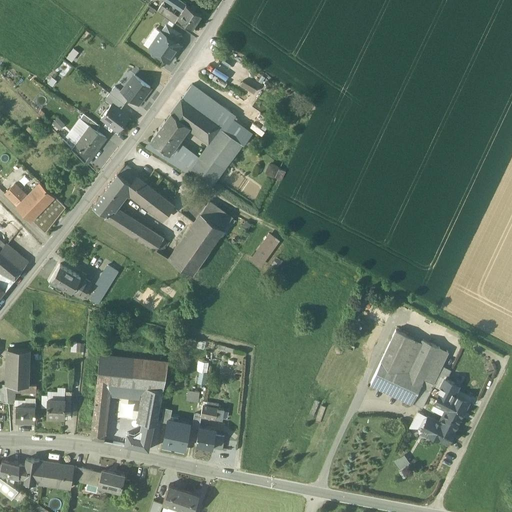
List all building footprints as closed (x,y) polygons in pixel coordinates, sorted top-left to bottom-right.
[(186,5),(178,0),(168,0),(178,7),(178,6),(183,9),(186,5)] [(170,11),(162,5),(157,11),(166,17),(170,11)] [(183,9),(183,10),(179,17),(178,18),(193,28),(201,15),(186,5),(183,9)] [(179,17),(170,11),(166,17),(175,23),(178,18),(179,17)] [(181,35),(167,25),(161,32),(176,42),(181,35)] [(176,42),(161,32),(150,49),(152,50),(151,52),(152,55),(154,57),(157,56),(158,54),(169,61),(180,45),(176,42)] [(72,61),(80,52),(75,47),(67,56),(72,61)] [(130,97),(139,104),(152,88),(134,75),(121,91),(130,97)] [(236,116),(192,84),(181,99),(171,112),(188,125),(210,140),(220,127),(220,126),(225,130),(231,122),(236,116)] [(110,93),(125,104),(130,97),(121,91),(115,87),(110,93)] [(112,104),(120,110),(125,104),(110,93),(105,100),(112,104)] [(112,104),(101,118),(119,131),(129,117),(120,110),(112,104)] [(188,125),(171,112),(151,140),(168,152),(176,141),(188,125)] [(100,126),(84,114),(80,119),(89,125),(97,131),(100,126)] [(59,117),(52,124),(58,130),(65,123),(59,117)] [(247,134),(231,122),(225,130),(242,142),(247,134)] [(89,125),(76,143),(92,156),(106,137),(97,131),(89,125)] [(199,158),(191,169),(192,170),(200,176),(212,184),(243,143),(242,142),(225,130),(220,126),(220,127),(210,140),(212,142),(199,158)] [(168,152),(151,140),(145,147),(164,158),(168,152)] [(199,158),(176,141),(168,152),(164,158),(189,173),(192,170),(191,169),(199,158)] [(132,170),(124,163),(118,172),(125,178),(132,170)] [(285,171),(279,168),(275,177),(281,180),(285,171)] [(132,170),(125,178),(131,183),(136,176),(137,176),(138,174),(132,170)] [(118,172),(98,198),(113,207),(126,190),(131,183),(125,178),(118,172)] [(172,186),(152,172),(146,181),(166,194),(172,186)] [(137,176),(136,176),(131,183),(126,190),(163,218),(174,204),(137,176)] [(38,179),(24,192),(16,184),(6,194),(31,219),(54,195),(38,179)] [(98,198),(92,205),(107,214),(105,217),(156,249),(163,239),(113,207),(98,198)] [(232,217),(209,201),(201,212),(224,229),(232,217)] [(224,229),(201,212),(169,257),(193,273),(224,229)] [(270,234),(253,258),(261,264),(278,240),(270,234)] [(167,241),(163,239),(156,249),(160,252),(167,241)] [(27,262),(6,244),(1,251),(22,269),(27,262)] [(22,269),(1,251),(0,251),(0,268),(13,279),(22,269)] [(81,275),(60,263),(52,279),(58,283),(72,291),(72,290),(81,275)] [(118,271),(107,264),(95,284),(98,286),(91,297),(99,302),(118,271)] [(87,275),(83,272),(81,275),(72,290),(82,296),(91,282),(84,278),(87,275)] [(393,309),(362,292),(352,311),(383,327),(393,309)] [(396,329),(371,383),(389,391),(414,338),(396,329)] [(414,338),(389,391),(397,395),(422,342),(414,338)] [(422,342),(397,395),(412,402),(422,382),(424,378),(439,347),(423,339),(422,342)] [(73,341),(72,350),(84,351),(85,342),(73,341)] [(439,347),(424,378),(433,383),(441,366),(448,351),(439,347)] [(31,349),(8,348),(7,384),(29,385),(31,349)] [(168,361),(100,354),(97,382),(98,382),(109,383),(147,387),(163,389),(168,361)] [(199,360),(198,370),(208,371),(208,361),(199,360)] [(432,386),(429,393),(431,394),(444,367),(441,366),(433,383),(432,386)] [(444,367),(431,394),(437,398),(441,391),(447,379),(451,371),(444,367)] [(455,383),(447,379),(441,391),(452,397),(454,394),(454,395),(461,382),(457,380),(455,383)] [(109,383),(98,382),(92,439),(112,442),(113,435),(104,431),(109,383)] [(422,382),(412,402),(422,407),(429,393),(432,386),(422,382)] [(7,384),(0,384),(0,390),(1,402),(9,403),(8,391),(7,384)] [(29,385),(7,384),(8,391),(15,392),(36,393),(36,386),(29,385)] [(163,389),(147,387),(140,422),(154,424),(157,424),(163,389)] [(454,395),(454,394),(452,397),(441,391),(437,398),(436,401),(448,407),(440,422),(454,430),(469,402),(454,395)] [(188,392),(187,401),(198,402),(200,393),(188,392)] [(65,399),(47,398),(47,416),(64,417),(64,411),(65,399)] [(224,409),(203,405),(201,416),(222,420),(224,409)] [(35,406),(16,406),(16,421),(35,421),(35,406)] [(172,410),(164,408),(161,422),(168,423),(169,419),(170,420),(172,410)] [(198,431),(199,426),(201,415),(194,414),(192,430),(198,431)] [(440,422),(428,416),(424,418),(419,428),(420,433),(427,436),(428,433),(448,443),(454,430),(440,422)] [(163,445),(185,449),(190,424),(170,420),(169,419),(168,423),(163,445)] [(154,424),(140,422),(138,437),(126,434),(125,437),(124,444),(150,450),(154,424)] [(216,429),(199,426),(198,431),(196,442),(196,444),(213,448),(216,429)] [(125,437),(113,435),(112,442),(124,444),(125,437)] [(395,459),(399,467),(410,463),(406,454),(395,459)] [(45,461),(26,458),(26,465),(19,464),(19,477),(25,477),(25,481),(41,483),(45,461)] [(19,464),(2,460),(1,465),(0,469),(0,476),(7,481),(9,474),(19,477),(19,464)] [(73,466),(45,461),(41,483),(43,483),(70,487),(71,479),(73,466)] [(84,467),(73,466),(71,479),(80,480),(84,467)] [(91,469),(84,467),(80,480),(80,481),(86,483),(87,483),(91,469)] [(125,476),(101,470),(101,472),(91,469),(87,483),(88,483),(98,485),(121,491),(125,476)] [(7,481),(0,476),(0,485),(13,496),(19,489),(7,481)] [(98,485),(88,483),(86,489),(96,491),(98,485)] [(184,490),(169,485),(162,504),(178,509),(184,490)] [(193,511),(199,495),(184,490),(178,509),(186,511),(193,511)] [(156,511),(160,502),(154,500),(149,511),(156,511)]
